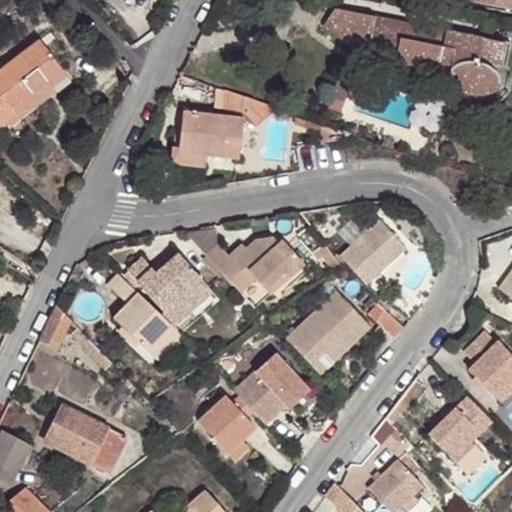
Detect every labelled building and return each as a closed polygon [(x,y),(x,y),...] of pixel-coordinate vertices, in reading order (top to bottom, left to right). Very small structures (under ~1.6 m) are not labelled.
[(511,0),(466,0),(466,2),(511,10),(511,0)] [(335,9),(323,26),(367,56),(396,63),(395,68),(446,78),(451,86),(459,91),(467,95),(477,97),(487,95),(496,92),(498,89),(500,84),(506,44),(335,9)] [(35,103),(47,95),(69,79),(45,44),(0,74),(0,134),(18,122),(9,110),(31,96),(35,103)] [(511,44),(506,44),(500,84),(509,86),(511,65),(511,44)] [(395,68),(393,77),(441,86),(446,78),(395,68)] [(340,73),(331,97),(345,102),(353,78),(340,73)] [(506,94),(509,86),(500,84),(498,89),(496,92),(487,95),(477,97),(467,95),(459,91),(451,86),(446,78),(441,86),(444,92),(454,99),(465,104),(478,106),(490,104),(501,100),(506,94)] [(275,108),(224,91),(223,116),(182,113),(181,129),(178,158),(206,161),(206,156),(240,159),(243,120),(255,127),(275,108)] [(47,95),(35,103),(31,96),(9,110),(18,122),(51,101),(47,95)] [(331,127),(296,116),(294,121),(321,131),(317,141),(328,140),(331,127)] [(176,128),(172,162),(178,163),(178,158),(181,129),(176,128)] [(178,158),(178,163),(205,166),(206,161),(178,158)] [(339,256),(366,286),(406,249),(380,220),(339,256)] [(206,256),(240,294),(256,279),(265,290),(285,272),(290,278),(304,265),(282,240),(279,243),(273,238),(255,241),(246,249),(244,250),(241,247),(230,257),(229,256),(219,245),(206,256)] [(324,244),(312,254),(317,261),(323,257),(330,252),(324,244)] [(242,245),(229,256),(230,257),(241,247),(244,250),(246,249),(242,245)] [(170,251),(151,268),(156,274),(175,257),(170,251)] [(339,263),(330,252),(323,257),(332,269),(339,263)] [(127,270),(164,313),(179,301),(185,309),(208,290),(201,282),(202,281),(179,254),(175,257),(156,274),(151,268),(142,257),(127,270)] [(511,269),(498,289),(511,298),(511,269)] [(285,272),(265,290),(271,296),(290,278),(285,272)] [(127,304),(113,318),(139,343),(148,352),(173,327),(118,274),(108,285),(127,304)] [(164,313),(176,326),(213,294),(209,289),(208,290),(185,309),(179,301),(164,313)] [(287,339),(311,366),(337,342),(346,352),(371,329),(337,292),(287,339)] [(403,328),(379,301),(369,312),(392,338),(403,328)] [(56,306),(39,340),(56,350),(71,321),(56,306)] [(105,370),(112,363),(77,327),(70,334),(105,370)] [(122,327),(117,332),(134,348),(139,343),(122,327)] [(148,352),(158,361),(182,336),(173,327),(148,352)] [(491,338),(471,357),(483,370),(475,377),(501,404),(511,392),(511,356),(504,349),(503,350),(491,338)] [(311,366),(320,375),(346,352),(337,342),(311,366)] [(253,412),(264,424),(305,387),(275,354),(234,391),(239,396),(253,412)] [(403,393),(384,418),(391,425),(422,387),(414,379),(403,393)] [(511,392),(501,404),(507,409),(511,404),(511,392)] [(197,422),(227,454),(242,441),(255,428),(246,419),(232,403),(226,396),(197,422)] [(239,396),(232,403),(246,419),(253,412),(239,396)] [(490,421),(466,397),(427,435),(454,462),(472,444),(469,441),(474,437),(490,421)] [(63,405),(45,441),(109,474),(126,437),(63,405)] [(1,430),(0,432),(0,481),(11,487),(31,446),(1,430)] [(227,454),(234,462),(249,449),(242,441),(227,454)] [(472,444),(454,462),(466,475),(484,457),(472,444)] [(355,503),(362,511),(378,511),(384,507),(388,511),(397,511),(402,507),(422,487),(397,461),(355,503)] [(337,509),(334,511),(361,511),(334,483),(325,496),(337,509)] [(422,487),(402,507),(407,511),(427,492),(422,487)] [(0,508),(0,509),(2,511),(47,511),(24,488),(0,508)] [(181,511),(224,511),(205,491),(181,511)]
